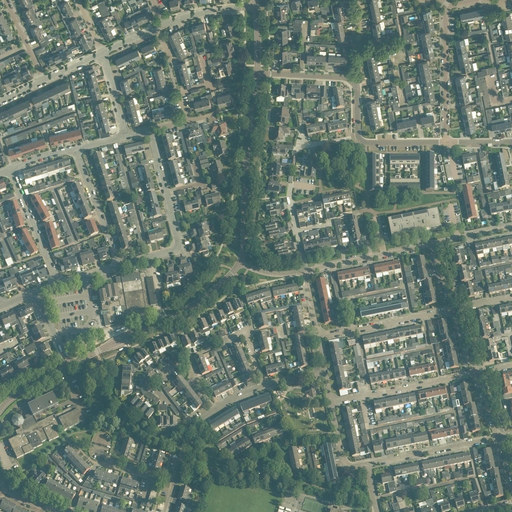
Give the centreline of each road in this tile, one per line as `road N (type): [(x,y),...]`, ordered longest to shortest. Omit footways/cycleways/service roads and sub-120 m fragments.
road 1 (tertiary): [(240,262),(256,72)]
road 2 (residential): [(149,257),(178,246),(150,129)]
road 3 (residential): [(330,403),(476,373)]
road 4 (residential): [(317,336),(453,309)]
road 5 (residential): [(446,142),(449,6)]
road 6 (residential): [(366,463),(499,436)]
road 7 (residential): [(58,284),(10,168)]
road 8 (residential): [(119,265),(75,148)]
